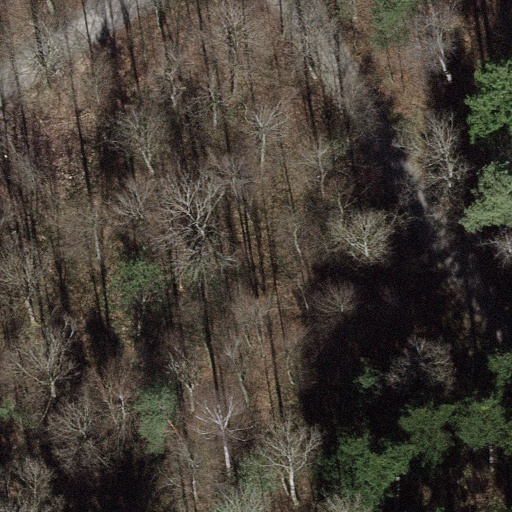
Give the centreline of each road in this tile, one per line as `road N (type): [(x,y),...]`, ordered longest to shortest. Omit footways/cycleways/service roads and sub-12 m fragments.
road 1 (track): [(296,0),(511,347)]
road 2 (track): [(109,0),(0,79)]
